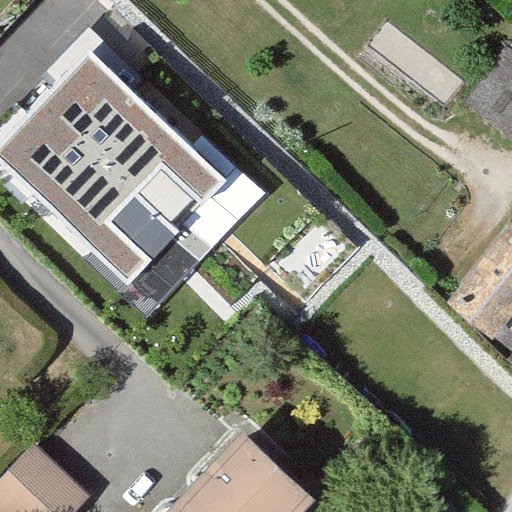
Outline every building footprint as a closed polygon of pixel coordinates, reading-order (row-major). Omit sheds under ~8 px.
[(511,149),(511,53),(504,47),(457,106),(511,149)] [(215,180),(87,58),(0,149),(0,150),(127,272),(215,180)] [(511,286),(511,196),(431,299),(475,333),(511,286)] [(249,435),(174,511),(309,511),(319,502),(249,435)] [(65,511),(80,494),(22,446),(0,472),(0,511),(65,511)]
